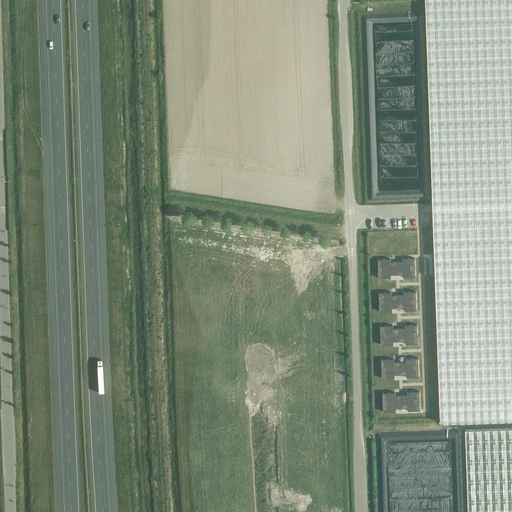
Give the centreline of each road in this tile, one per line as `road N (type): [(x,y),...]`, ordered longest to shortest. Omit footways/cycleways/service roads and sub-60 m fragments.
road 1 (motorway): [(103,511),(82,0)]
road 2 (unclassified): [(362,511),(343,0)]
road 3 (motorway): [(53,0),(72,511)]
road 4 (unclassified): [(10,511),(0,211)]
road 5 (track): [(352,229),(172,206)]
